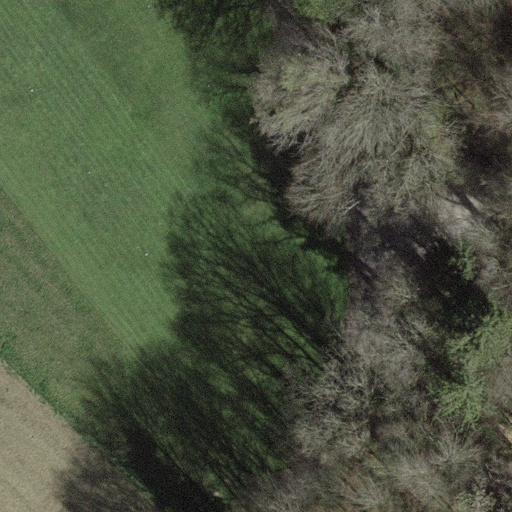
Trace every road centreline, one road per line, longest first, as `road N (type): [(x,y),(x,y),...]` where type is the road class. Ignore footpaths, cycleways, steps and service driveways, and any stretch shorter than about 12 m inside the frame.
road 1 (track): [(266,0),(387,279),(402,295),(298,511)]
road 2 (track): [(509,511),(402,295),(511,189)]
